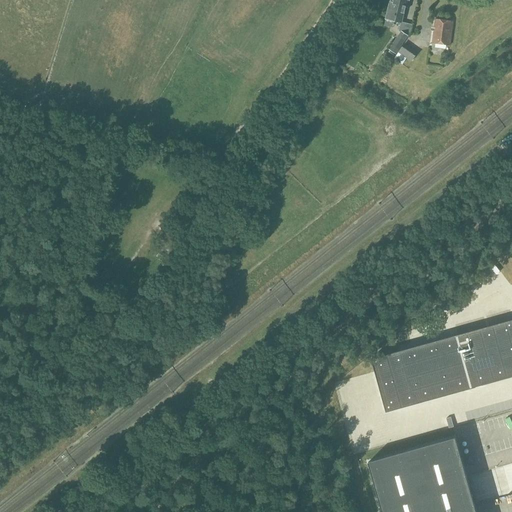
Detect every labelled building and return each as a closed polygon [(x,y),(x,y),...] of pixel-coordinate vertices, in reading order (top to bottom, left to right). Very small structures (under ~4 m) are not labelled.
[(389,2),(385,19),(386,19),(394,21),(401,23),(401,22),(406,0),(393,0),(393,3),(389,2)] [(435,20),(432,44),(449,46),(453,22),(435,20)] [(408,36),(401,32),(389,49),(396,54),(408,36)] [(403,45),(398,53),(411,62),(417,54),(403,45)] [(190,207),(178,224),(188,231),(200,214),(190,207)] [(175,228),(171,235),(179,240),(183,233),(175,228)] [(168,255),(173,258),(179,249),(174,245),(168,255)] [(511,319),(371,359),(386,413),(483,386),(482,384),(511,375),(511,319)] [(476,511),(456,438),(368,462),(382,511),(476,511)]
